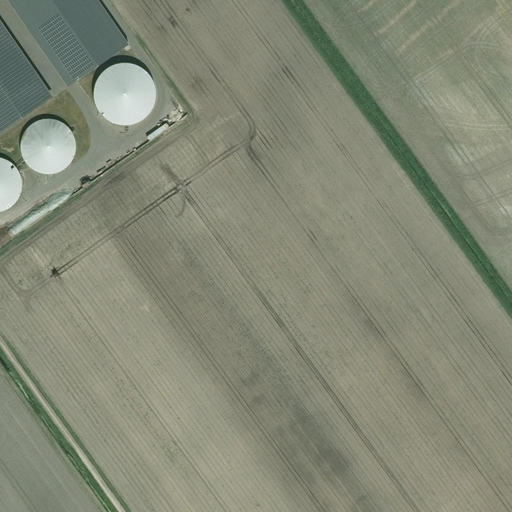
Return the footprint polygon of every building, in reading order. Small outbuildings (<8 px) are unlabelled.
[(94,0),(21,0),(77,80),(127,46),(94,0)] [(0,42),(0,133),(43,104),(0,42)] [(94,88),(93,95),(95,102),(97,109),(101,114),(106,119),(112,122),(119,125),(126,125),(133,124),(140,122),(145,118),(150,113),(154,107),(156,100),(157,94),(156,86),(154,79),(149,73),(144,68),(138,64),(130,62),(123,62),(116,63),(109,66),(103,70),(99,75),(96,82),(94,88)] [(40,121),(34,123),(29,127),(25,133),(22,139),(21,145),(21,152),(23,159),(27,164),(32,169),(37,173),(44,174),(51,175),(57,173),(64,170),(69,166),(73,160),(75,154),(76,147),(75,141),(73,135),(69,130),(65,125),(59,122),(53,120),(46,120),(40,121)] [(0,212),(1,212),(7,210),(13,206),(17,201),(20,195),(22,189),(22,182),(21,176),(18,170),(13,165),(8,161),(2,158),(0,158),(0,212)]
